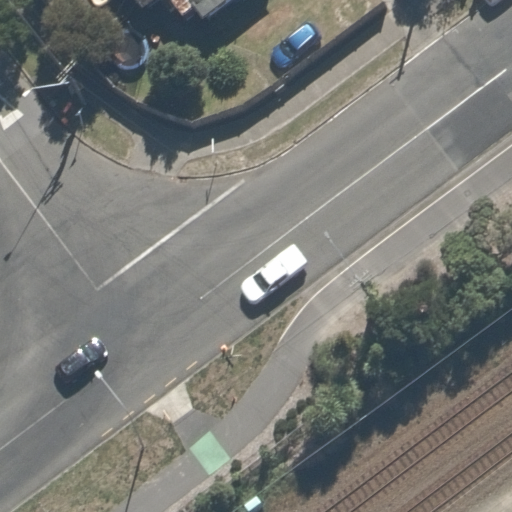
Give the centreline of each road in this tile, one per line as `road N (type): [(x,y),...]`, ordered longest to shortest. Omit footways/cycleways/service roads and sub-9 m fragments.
road 1 (tertiary): [(139,348),(511,67)]
road 2 (residential): [(139,348),(0,162)]
road 3 (tertiary): [(0,452),(139,348)]
